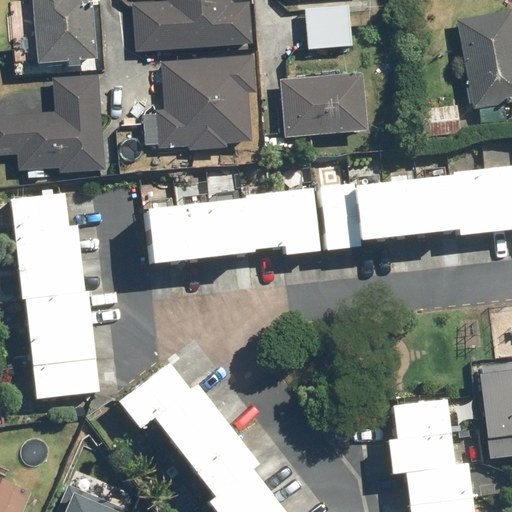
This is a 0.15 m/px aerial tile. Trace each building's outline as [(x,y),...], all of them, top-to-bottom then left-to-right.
[(30,0),(34,63),(94,60),(90,0),(30,0)] [(165,0),(165,1),(130,4),(133,54),(251,46),(248,3),(227,4),(226,0),(165,0)] [(349,48),(346,6),(301,9),(304,51),(349,48)] [(511,102),(511,25),(509,10),(454,19),(469,110),(511,102)] [(250,55),(159,62),(162,110),(153,111),(155,151),(251,145),(247,94),(253,94),(250,55)] [(365,131),(359,73),(277,81),(282,139),(365,131)] [(102,171),(95,76),(51,79),(53,112),(0,115),(0,156),(14,156),(16,173),(55,170),(55,174),(102,171)] [(459,134),(456,106),(410,111),(413,139),(459,134)] [(511,231),(511,167),(447,174),(447,178),(350,189),(349,185),(315,189),(322,252),(356,248),(356,244),(454,233),(455,238),(511,231)] [(316,253),(309,189),(243,196),(245,200),(142,211),(148,265),(248,255),(248,251),(281,248),(282,257),(316,253)] [(63,226),(60,195),(6,201),(17,301),(20,301),(31,401),(94,394),(83,294),(80,294),(72,225),(63,226)] [(190,387),(186,390),(165,363),(115,402),(137,430),(148,421),(209,499),(202,505),(207,511),(279,511),(248,472),(254,468),(190,387)] [(511,371),(475,376),(486,460),(511,456),(511,371)] [(469,511),(464,463),(450,465),(443,400),(389,406),(393,440),(384,441),(388,477),(402,475),(406,511),(469,511)] [(126,511),(129,506),(69,480),(54,511),(126,511)] [(19,511),(27,493),(0,481),(0,511),(19,511)]
